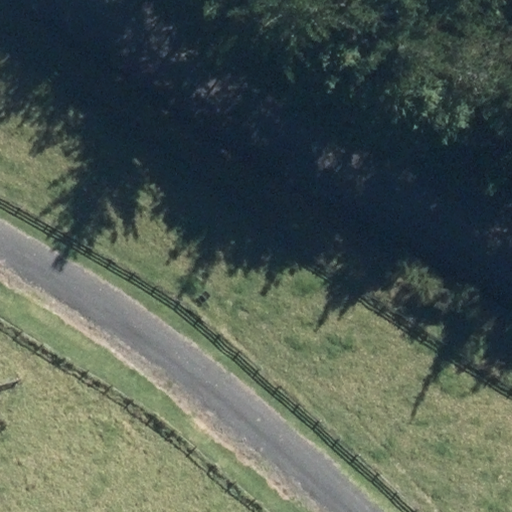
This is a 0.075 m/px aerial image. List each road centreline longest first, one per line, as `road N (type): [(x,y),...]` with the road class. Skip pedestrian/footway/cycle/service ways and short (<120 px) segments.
road 1 (residential): [(68,0),(511,278)]
road 2 (unknown): [(0,206),(160,307),(382,511)]
